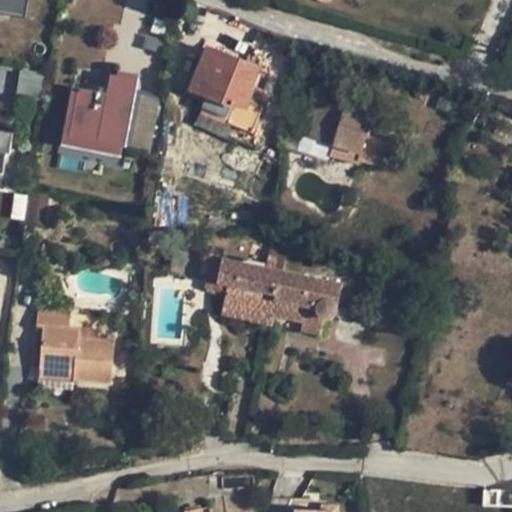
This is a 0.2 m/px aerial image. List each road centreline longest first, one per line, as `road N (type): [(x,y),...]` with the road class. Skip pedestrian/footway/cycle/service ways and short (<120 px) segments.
road 1 (residential): [(0,506),(240,460),(511,467)]
road 2 (residential): [(216,0),(511,98)]
